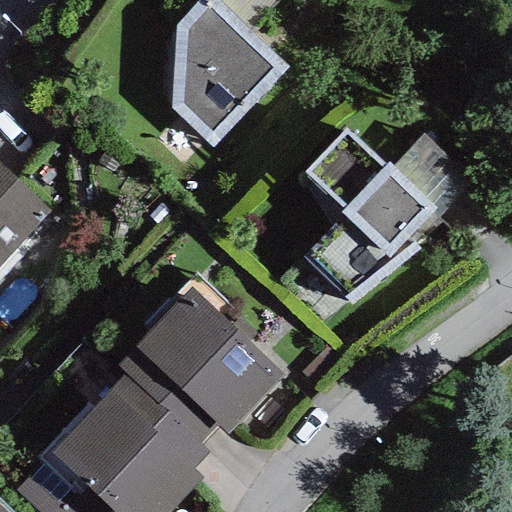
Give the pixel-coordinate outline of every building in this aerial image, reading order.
[(171,108),(212,146),(285,65),(217,0),(196,0),(174,24),(171,108)] [(383,162),(345,125),(303,168),(344,207),(304,255),(351,299),(417,247),(406,236),(434,207),(387,158),(383,162)] [(0,261),(49,208),(0,163),(0,261)] [(283,373),(191,287),(116,366),(123,373),(109,388),(194,467),(283,373)] [(194,467),(109,388),(91,406),(87,402),(35,457),(41,463),(14,491),(36,511),(89,511),(91,510),(93,511),(106,511),(109,509),(111,511),(169,511),(204,476),(194,467)] [(11,511),(0,501),(0,511),(11,511)]
